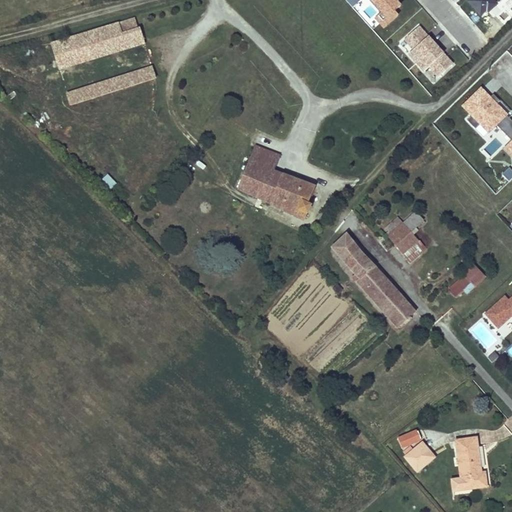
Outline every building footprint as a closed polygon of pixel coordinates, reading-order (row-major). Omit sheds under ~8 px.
[(371,0),(377,6),(384,13),(380,17),(384,21),(388,18),(390,20),(404,8),(396,0),(371,0)] [(469,0),(484,16),(489,12),(493,17),(500,10),(496,6),(502,0),(469,0)] [(98,67),(64,77),(73,104),(155,79),(140,29),(137,30),(134,20),(87,34),(98,67)] [(454,63),(420,27),(404,41),(414,51),(410,54),(426,70),(429,68),(438,77),(454,63)] [(87,34),(54,44),(64,77),(98,67),(87,34)] [(408,55),(412,52),(404,42),(400,45),(408,55)] [(509,117),(482,89),(462,107),(490,136),(498,127),(508,119),(509,117)] [(511,123),(508,119),(498,127),(511,141),(511,123)] [(273,172),(265,169),(271,153),(255,147),(238,189),(304,221),(310,208),(307,206),(315,188),(273,172)] [(271,153),(265,169),(273,172),(279,157),(271,153)] [(511,180),(511,171),(510,169),(502,176),(509,183),(511,180)] [(109,192),(117,185),(109,175),(100,181),(109,192)] [(201,204),(203,212),(212,210),(209,202),(201,204)] [(398,218),(386,229),(390,234),(387,237),(410,263),(426,249),(413,235),(418,230),(416,228),(423,222),(416,213),(403,224),(398,218)] [(353,277),(367,292),(384,277),(346,235),(332,247),(357,273),(353,277)] [(474,266),(449,289),(457,298),(472,284),(475,287),(485,278),(474,266)] [(384,277),(367,292),(389,318),(406,303),(384,277)] [(338,284),(335,288),(340,293),(344,290),(338,284)] [(511,299),(511,301),(505,295),(484,315),(499,330),(511,317),(511,299)] [(406,303),(389,318),(399,328),(415,313),(406,303)] [(500,357),(496,353),(489,359),(493,363),(500,357)] [(461,479),(452,480),(454,491),(486,487),(485,473),(481,473),(477,439),(456,441),(459,460),(456,460),(456,463),(459,463),(461,479)] [(413,451),(408,456),(406,457),(418,472),(435,457),(423,443),(413,451)] [(405,452),(408,456),(413,451),(410,447),(405,452)]
